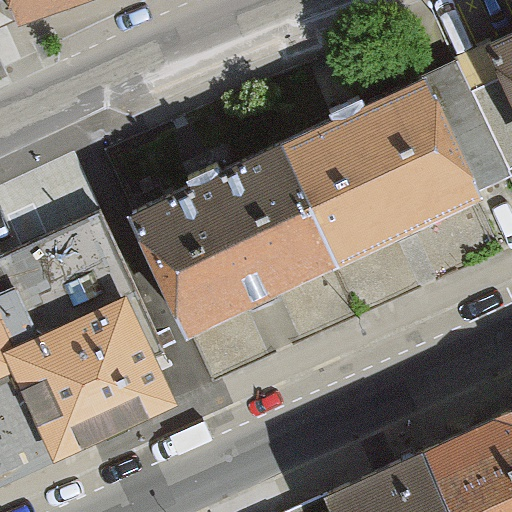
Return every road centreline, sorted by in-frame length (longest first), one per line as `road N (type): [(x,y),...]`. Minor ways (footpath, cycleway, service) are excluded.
road 1 (primary): [(511,335),(113,511)]
road 2 (unclassified): [(0,128),(301,0)]
